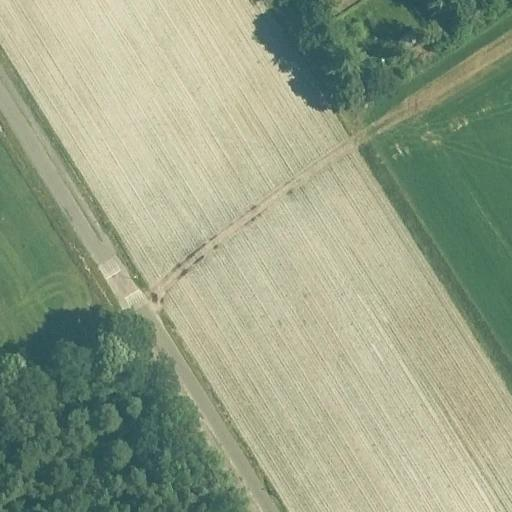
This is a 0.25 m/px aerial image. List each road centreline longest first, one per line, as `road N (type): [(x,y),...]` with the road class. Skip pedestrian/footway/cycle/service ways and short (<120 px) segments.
road 1 (unclassified): [(0,97),(261,511)]
road 2 (track): [(0,399),(126,316)]
